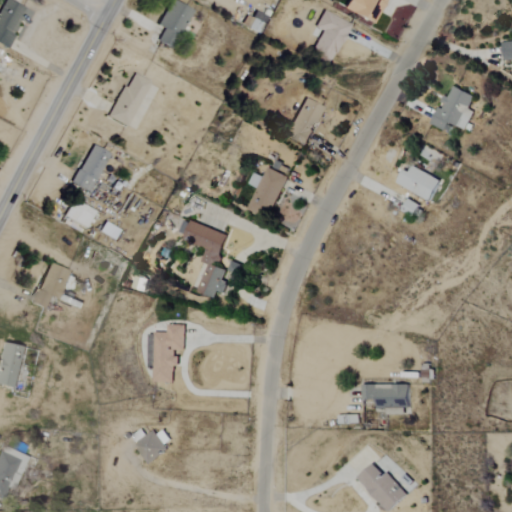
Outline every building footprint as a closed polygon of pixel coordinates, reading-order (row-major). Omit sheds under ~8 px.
[(3,0),(0,7),(0,46),(5,49),(24,8),(6,0),(3,0)] [(157,42),(172,49),(191,10),(171,0),(170,0),(158,26),(164,29),(157,42)] [(384,0),(347,0),(343,12),(374,24),(384,0)] [(349,25),(322,11),(313,28),(321,32),(309,55),(328,65),(349,25)] [(254,20),(244,17),(241,26),(251,30),(254,20)] [(511,39),(502,41),(503,60),(511,59),(511,39)] [(147,81),(127,73),(107,119),(127,128),(147,81)] [(432,126),(444,131),(447,123),(465,130),(472,112),(468,110),(474,96),(449,86),(432,126)] [(304,145),(322,108),(302,99),(285,136),(304,145)] [(88,192),(108,154),(90,145),(71,183),(88,192)] [(403,170),(395,184),(429,202),(440,182),(412,167),(409,173),(403,170)] [(263,178),(253,175),(249,186),(256,189),(247,211),(269,220),(286,176),(267,169),(263,178)] [(63,218),(85,228),(93,212),(71,201),(63,218)] [(228,236),(190,222),(183,242),(206,250),(194,282),(201,284),(198,292),(215,298),(217,292),(224,294),(228,283),(222,281),(226,270),(216,267),(228,236)] [(30,304),(43,309),(48,297),(55,301),(67,272),(47,264),(30,304)] [(154,334),(153,383),(173,384),(173,367),(176,367),(177,351),(184,351),(185,326),(167,326),(166,334),(154,334)] [(19,347),(0,344),(0,386),(14,388),(19,347)] [(407,386),(362,386),(362,401),(375,401),(375,410),(384,410),(384,415),(406,415),(407,386)] [(173,444),(160,427),(134,447),(147,463),(173,444)] [(0,451),(0,498),(5,487),(10,490),(25,457),(6,448),(4,454),(0,451)] [(357,479),(386,511),(387,511),(406,496),(376,462),(357,479)]
